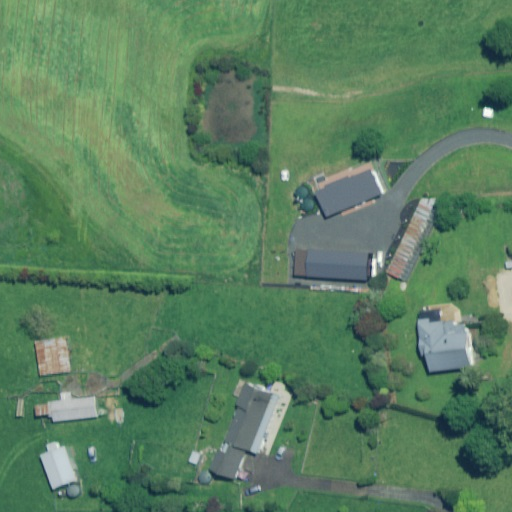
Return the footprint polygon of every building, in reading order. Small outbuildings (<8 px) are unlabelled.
[(436,319),(423,321),(427,357),(433,356),(435,373),(478,368),(473,324),(459,325),(459,320),(437,323),(436,319)] [(75,372),(71,338),(40,342),(44,376),(75,372)] [(277,395),(251,385),(230,441),(261,453),(278,410),(272,408),(277,395)] [(73,393),(65,394),(66,402),(41,405),(43,417),(56,415),(56,422),(101,417),(99,398),(74,401),(73,393)] [(61,450),(58,443),(50,446),(53,454),(47,456),(58,489),(82,481),(70,447),(61,450)] [(245,459),(222,450),(214,470),(237,479),(245,459)] [(185,480),(162,477),(160,487),(184,490),(185,480)]
